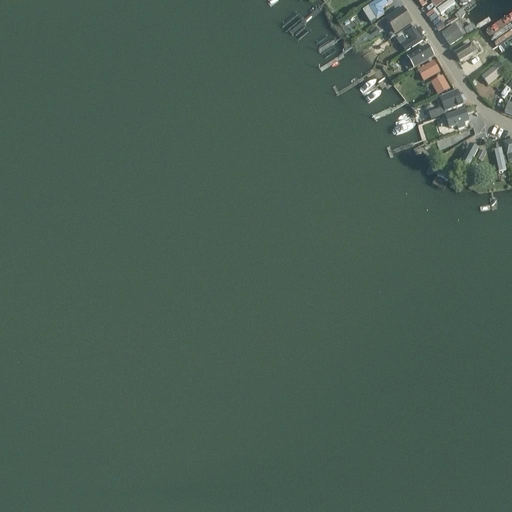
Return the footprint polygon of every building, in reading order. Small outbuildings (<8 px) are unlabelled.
[(377,20),(384,16),(381,11),(393,3),(390,0),(381,0),(369,8),(377,20)] [(435,0),(432,3),(435,8),(446,1),(445,0),(435,0)] [(451,0),(437,10),(441,15),(445,12),(452,7),(455,5),(451,0)] [(457,0),(464,8),(473,0),(457,0)] [(395,36),(413,24),(402,8),(385,20),(395,36)] [(434,27),(440,22),(433,11),(426,16),(434,27)] [(462,11),(455,17),(457,20),(459,19),(465,15),(462,11)] [(450,47),(464,39),(455,26),(442,35),(450,47)] [(423,42),(414,28),(408,33),(412,40),(402,47),(406,54),(423,42)] [(472,44),(454,55),(459,63),(477,52),(472,44)] [(414,69),(433,58),(428,47),(408,59),(414,69)] [(424,83),(440,73),(434,62),(417,71),(424,83)] [(497,65),(481,77),(488,86),(504,74),(497,65)] [(431,84),(438,97),(450,90),(443,77),(431,84)] [(463,106),(461,100),(458,91),(439,99),(445,113),(463,106)] [(465,110),(445,118),(448,126),(450,131),(457,128),(458,132),(466,129),(464,125),(470,123),(468,119),(467,115),(465,111),(465,110)] [(458,144),(467,141),(464,132),(455,135),(458,144)] [(511,141),(503,144),(507,157),(511,155),(511,141)] [(467,151),(462,161),(460,161),(457,167),(467,173),(479,150),(470,146),(468,145),(465,150),(467,151)] [(502,149),(495,150),(499,173),(506,171),(502,149)] [(480,152),(476,160),(481,163),(486,155),(480,152)] [(437,178),(447,183),(454,172),(443,166),(437,178)]
